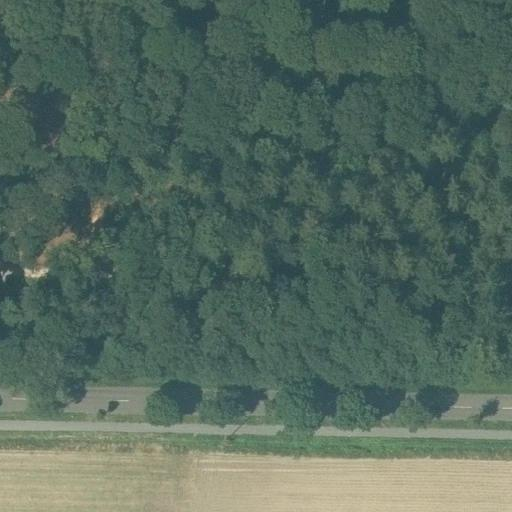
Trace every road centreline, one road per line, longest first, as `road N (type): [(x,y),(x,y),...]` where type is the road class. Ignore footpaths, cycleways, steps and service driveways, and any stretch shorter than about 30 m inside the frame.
road 1 (track): [(511,290),(205,278),(0,280)]
road 2 (tertiary): [(511,409),(0,401)]
road 3 (track): [(97,280),(100,0)]
